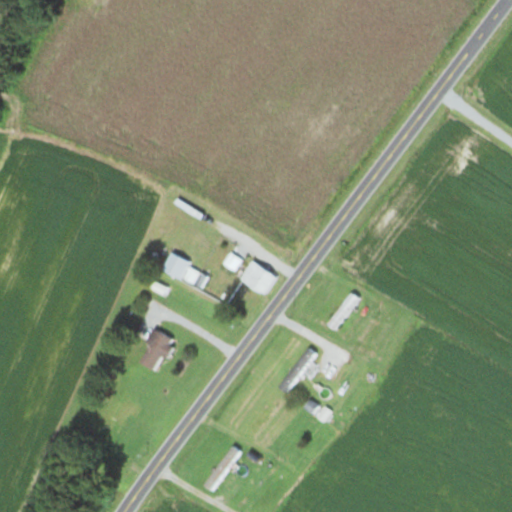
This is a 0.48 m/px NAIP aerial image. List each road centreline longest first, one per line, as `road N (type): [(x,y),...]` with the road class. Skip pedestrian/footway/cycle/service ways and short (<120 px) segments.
road 1 (secondary): [(124,511),(323,241)]
road 2 (secondary): [(323,241),(503,0)]
